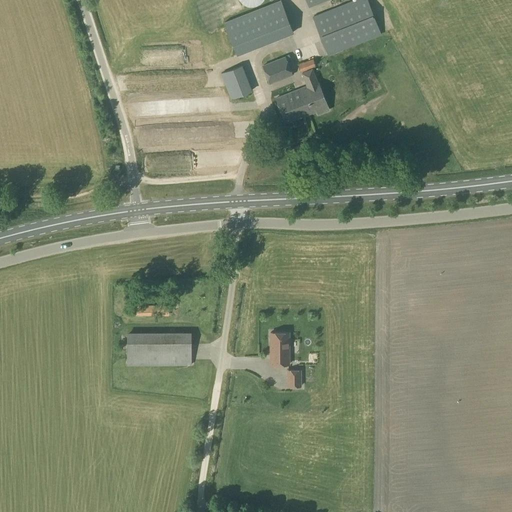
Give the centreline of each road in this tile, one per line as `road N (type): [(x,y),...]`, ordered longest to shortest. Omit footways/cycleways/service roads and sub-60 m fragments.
road 1 (primary): [(237,202),(511,181)]
road 2 (unclassified): [(511,209),(388,222),(237,224)]
road 3 (unclassified): [(136,211),(128,143),(83,0)]
road 4 (track): [(195,511),(219,364)]
road 5 (unclassified): [(139,232),(0,263)]
road 6 (unclassified): [(219,364),(237,224)]
road 7 (primary): [(0,239),(136,211)]
road 8 (track): [(134,184),(0,198)]
